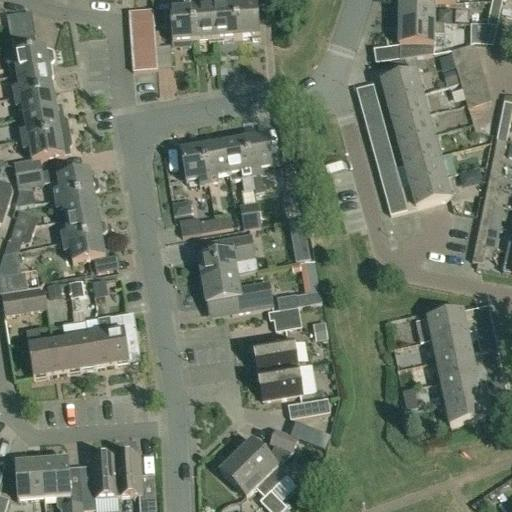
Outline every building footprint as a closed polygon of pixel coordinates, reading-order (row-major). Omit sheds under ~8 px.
[(242,0),(234,1),(237,40),(251,39),(252,42),(259,41),(256,5),(244,6),(243,0),(242,0)] [(213,9),(216,45),(223,44),(222,41),(237,40),(234,1),(224,2),(225,8),(213,9)] [(434,26),(434,5),(434,4),(419,4),(399,3),(399,26),(434,26)] [(194,44),(208,42),(208,45),(216,45),(213,9),(201,10),(200,4),(191,5),(194,44)] [(190,50),(191,44),(194,44),(191,5),(181,5),(182,11),(169,12),(172,48),(179,48),(179,51),(190,50)] [(488,27),(497,29),(501,13),(491,11),(488,27)] [(129,26),(152,25),(152,13),(128,14),(129,26)] [(13,42),(36,38),(32,15),(8,19),(13,42)] [(130,38),(153,37),(152,25),(129,26),(130,38)] [(444,26),(434,26),(399,26),(398,48),(399,48),(399,63),(433,57),(433,48),(434,48),(434,37),(444,37),(444,26)] [(497,29),(488,27),(484,44),(494,46),(497,29)] [(131,50),(154,49),(153,37),(130,38),(131,50)] [(455,66),(477,59),(474,47),(451,54),(455,66)] [(131,62),(155,61),(154,49),(131,50),(131,62)] [(17,78),(53,72),(51,65),(55,62),(53,52),(48,51),(46,51),(46,50),(38,51),(8,57),(12,79),(17,78)] [(458,77),(480,71),(477,59),(455,66),(458,77)] [(132,74),(156,73),(155,61),(131,62),(132,74)] [(461,88),(483,81),(480,71),(458,77),(461,88)] [(14,91),(16,100),(54,93),(51,79),(54,78),(53,72),(17,78),(19,90),(14,91)] [(386,106),(421,97),(415,75),(380,85),(386,106)] [(464,99),(487,93),(483,81),(461,88),(464,99)] [(22,109),(24,120),(60,114),(59,107),(56,108),(54,93),(16,100),(17,109),(22,109)] [(467,111),(490,105),(487,93),(464,99),(467,111)] [(427,117),(421,97),(386,106),(388,114),(380,116),(381,119),(365,123),(368,133),(392,126),(392,127),(427,117)] [(360,102),(362,111),(378,107),(375,98),(360,102)] [(502,122),(511,124),(511,119),(511,107),(505,106),(502,122)] [(21,133),(23,142),(70,134),(68,122),(65,120),(61,121),(60,114),(24,120),(27,132),(21,133)] [(398,148),(433,138),(427,117),(392,127),(398,148)] [(511,124),(502,122),(498,138),(508,140),(511,124)] [(299,133),(301,143),(311,141),(309,131),(299,133)] [(30,151),(33,164),(38,163),(68,158),(67,151),(70,150),(72,148),(70,134),(23,142),(25,152),(30,151)] [(244,141),(251,181),(253,192),(256,205),(265,204),(260,173),(273,171),(266,135),(258,136),(259,139),(244,141)] [(404,169),(438,159),(433,138),(398,148),(404,169)] [(371,145),(374,154),(389,150),(387,140),(371,145)] [(230,144),(230,141),(223,142),(229,178),(231,185),(242,183),(244,194),(253,192),(251,181),(244,141),(230,144)] [(216,144),(216,146),(202,149),(209,188),(219,186),(218,180),(229,178),(223,142),(216,144)] [(494,159),(504,161),(507,145),(497,143),(494,159)] [(209,188),(202,149),(188,151),(188,149),(180,150),(187,186),(199,183),(200,190),(209,188)] [(409,190),(444,180),(438,159),(404,169),(409,190)] [(377,166),(380,175),(395,171),(393,162),(377,166)] [(33,164),(14,167),(16,179),(41,175),(38,163),(33,164)] [(490,180),(500,182),(503,166),(493,164),(490,180)] [(299,193),(292,170),(280,173),(288,197),(299,193)] [(100,191),(98,182),(94,180),(93,173),(58,179),(60,192),(54,193),(56,202),(94,196),(94,194),(97,194),(100,191)] [(43,187),(41,175),(16,179),(19,191),(43,187)] [(444,180),(409,190),(415,211),(450,201),(444,180)] [(383,187),(385,196),(401,192),(398,183),(383,187)] [(0,225),(3,226),(12,196),(10,187),(0,184),(0,225)] [(489,186),(486,201),(495,203),(499,188),(489,186)] [(64,212),(66,223),(101,216),(100,209),(97,210),(94,196),(56,202),(58,213),(64,212)] [(389,208),(391,217),(407,213),(404,204),(389,208)] [(242,217),(245,233),(260,230),(256,206),(245,208),(247,217),(242,217)] [(482,222),(491,224),(494,209),(485,207),(482,222)] [(19,215),(15,229),(26,232),(28,229),(31,219),(19,215)] [(101,216),(66,223),(68,235),(62,236),(64,245),(102,238),(102,237),(105,236),(108,233),(106,224),(102,223),(101,216)] [(408,218),(402,232),(417,239),(424,224),(408,218)] [(216,223),(218,234),(233,232),(231,220),(216,223)] [(218,234),(216,223),(200,225),(199,222),(180,225),(183,240),(218,234)] [(477,244),(487,246),(490,230),(481,228),(477,244)] [(36,229),(28,229),(26,232),(15,229),(10,245),(21,249),(30,246),(36,229)] [(73,266),(109,260),(108,252),(105,253),(102,238),(64,245),(66,255),(71,254),(73,266)] [(199,260),(198,260),(202,284),(237,278),(257,274),(255,261),(251,239),(197,248),(199,260)] [(473,265),(483,267),(486,251),(476,249),(473,265)] [(21,277),(0,280),(0,296),(28,292),(25,276),(21,277)] [(239,290),(237,278),(202,284),(207,307),(208,307),(211,321),(273,310),(269,285),(239,290)] [(5,319),(24,316),(48,312),(45,294),(2,300),(5,319)] [(322,307),(320,295),(296,299),(298,311),(322,307)] [(472,322),(489,319),(487,310),(470,313),(472,322)] [(301,332),(298,311),(268,316),(270,325),(274,324),(276,336),(301,332)] [(431,344),(466,336),(462,315),(426,323),(431,344)] [(127,343),(138,341),(134,317),(110,321),(113,335),(101,337),(106,370),(130,366),(127,343)] [(106,370),(101,337),(88,339),(86,325),(75,327),(82,374),(106,370)] [(82,374),(75,327),(63,329),(65,343),(53,345),(59,378),(82,374)] [(476,343),(494,340),(492,331),(474,334),(476,343)] [(59,378),(53,345),(41,347),(39,332),(27,334),(34,382),(59,378)] [(435,365),(471,358),(466,336),(431,344),(435,365)] [(254,349),(258,376),(297,370),(292,343),(254,349)] [(481,364),(498,361),(496,352),(479,356),(481,364)] [(440,386),(475,379),(471,358),(435,365),(440,386)] [(263,405),(302,398),(297,370),(258,376),(263,405)] [(483,377),(485,385),(503,382),(501,373),(483,377)] [(444,408),(480,400),(475,379),(440,386),(444,408)] [(489,407),(507,403),(505,394),(488,398),(489,407)] [(449,429),(484,421),(480,400),(444,408),(449,429)] [(291,423),(330,417),(328,402),(288,409),(291,423)] [(299,442),(275,432),(270,446),(293,456),(299,442)] [(286,479),(278,470),(252,444),(236,459),(270,495),(286,479)] [(140,459),(117,460),(119,500),(139,499),(140,511),(156,511),(155,486),(142,487),(140,459)] [(285,511),(286,511),(270,495),(236,459),(220,475),(246,501),(255,492),(264,500),(259,505),(266,511),(285,511)] [(95,511),(95,501),(119,500),(117,460),(93,462),(94,490),(81,491),(82,511),(95,511)] [(82,511),(81,491),(81,488),(70,489),(69,464),(43,465),(45,501),(57,500),(57,510),(59,511),(82,511)] [(45,501),(43,465),(17,467),(19,502),(45,501)] [(0,511),(6,511),(9,502),(0,499),(0,511)]
